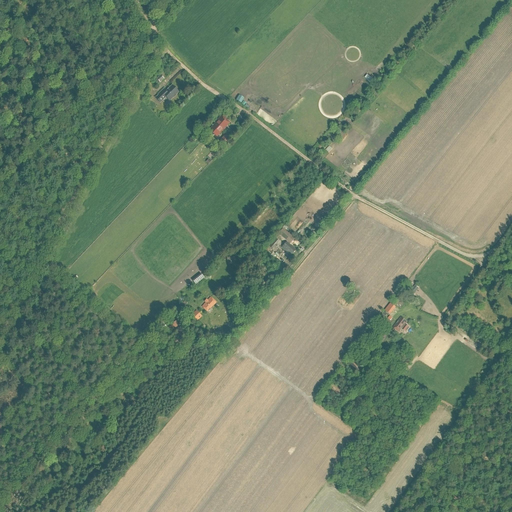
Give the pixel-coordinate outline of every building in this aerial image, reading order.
[(164,58),(160,54),(155,59),(159,63),(164,58)] [(164,79),(161,76),(155,81),(158,85),(164,79)] [(178,92),(172,86),(166,92),(164,90),(158,95),(156,98),(155,97),(155,98),(160,103),(166,98),(169,101),(173,98),(175,96),(176,96),(175,95),(178,92)] [(225,118),(222,115),(215,122),(216,123),(209,131),(211,132),(210,133),(211,134),(212,136),(213,136),(214,135),(216,137),(219,134),(220,134),(222,132),(222,131),(229,123),(224,119),(225,118)] [(230,139),(226,135),(219,142),(224,147),(230,139)] [(293,240),(282,231),(279,234),(290,243),(293,240)] [(280,243),(275,239),(268,247),(273,251),(280,243)] [(296,250),(287,242),(282,248),(290,255),(291,254),(292,255),(296,250)] [(216,302),(210,297),(208,300),(207,299),(204,302),(206,303),(202,307),(208,312),(216,302)] [(202,317),(196,311),(191,315),(197,321),(202,317)] [(407,321),(401,317),(394,327),(399,331),(407,321)] [(179,325),(176,321),(170,325),(173,330),(179,325)]
